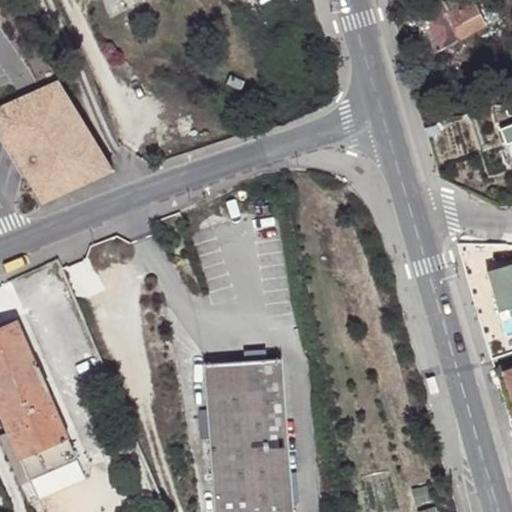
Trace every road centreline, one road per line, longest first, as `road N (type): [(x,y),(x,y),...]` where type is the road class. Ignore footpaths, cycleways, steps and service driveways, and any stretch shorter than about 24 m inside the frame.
road 1 (residential): [(0,250),(262,151),(384,123)]
road 2 (secondary): [(496,511),(408,204)]
road 3 (secondary): [(384,123),(347,0)]
